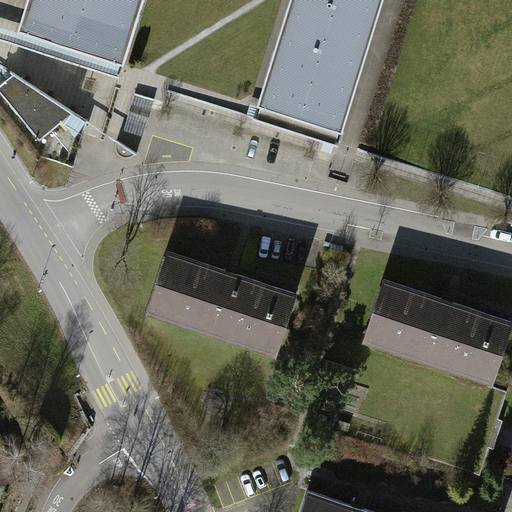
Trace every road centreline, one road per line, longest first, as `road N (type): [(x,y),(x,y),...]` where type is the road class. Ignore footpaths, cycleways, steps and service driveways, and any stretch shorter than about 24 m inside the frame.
road 1 (residential): [(511,250),(186,187),(113,199),(38,241)]
road 2 (tertiary): [(38,241),(145,436)]
